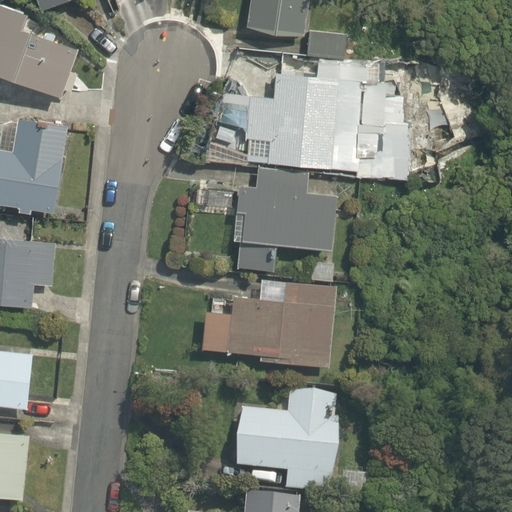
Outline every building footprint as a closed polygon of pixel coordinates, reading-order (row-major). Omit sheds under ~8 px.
[(2,0),(0,0),(0,72),(60,94),(76,50),(14,28),(21,6),(2,0)] [(301,33),(305,0),(245,0),(242,25),(301,33)] [(250,91),(228,89),(225,125),(247,127),(243,163),(405,177),(413,77),(363,73),(364,58),(313,54),(312,68),(252,63),(250,91)] [(14,111),(10,140),(0,138),(0,193),(55,201),(62,153),(66,118),(14,111)] [(239,238),(236,279),(252,280),(254,266),(271,267),(273,243),(329,248),(334,192),(306,190),(308,171),(256,166),(254,185),(233,183),(232,195),(229,237),(239,238)] [(0,300),(29,302),(30,281),(51,282),(55,227),(0,223),(0,300)] [(340,261),(309,256),(306,273),(338,277),(340,261)] [(335,283),(257,277),(255,291),(233,291),(232,300),(201,298),(197,342),(253,346),(253,353),(329,359),(335,283)] [(0,344),(0,401),(25,404),(31,348),(0,344)] [(282,410),(236,405),(229,460),(283,467),(281,485),(328,490),(340,394),(285,387),(282,410)] [(0,489),(22,491),(24,430),(0,428),(0,489)] [(310,511),(312,497),(244,490),(241,511),(219,511),(185,509),(184,511),(310,511)]
